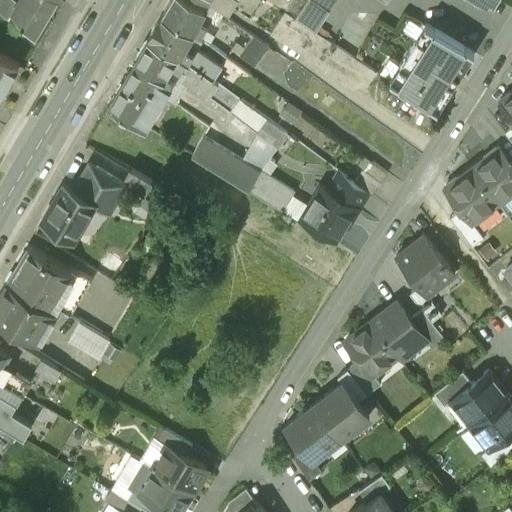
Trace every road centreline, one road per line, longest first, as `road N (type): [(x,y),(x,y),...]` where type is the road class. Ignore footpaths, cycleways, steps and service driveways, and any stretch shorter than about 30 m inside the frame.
road 1 (residential): [(511,35),(252,440)]
road 2 (secondary): [(124,0),(0,205)]
